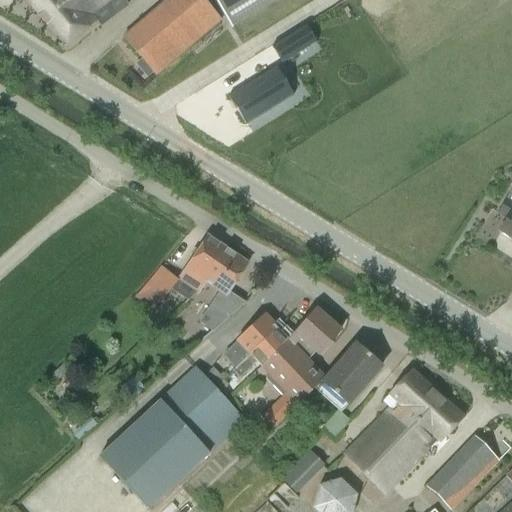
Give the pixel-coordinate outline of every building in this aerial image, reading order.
[(25,0),(43,20),(66,0),(102,0),(108,7),(118,0),(25,0)] [(94,17),(108,7),(102,0),(66,0),(43,20),(65,45),(95,20),(94,17)] [(218,21),(201,1),(200,0),(166,0),(124,36),(155,74),(218,21)] [(216,0),(230,25),(277,0),(216,0)] [(271,48),(282,64),(305,50),(295,33),(271,48)] [(275,68),(227,98),(245,126),(293,96),(275,68)] [(511,188),(496,214),(504,220),(497,232),(511,241),(511,188)] [(177,281),(167,273),(160,268),(145,286),(162,300),(170,290),(187,302),(197,294),(204,283),(199,280),(208,266),(212,269),(224,249),(206,237),(177,281)] [(246,264),(224,249),(212,269),(208,266),(199,280),(204,283),(218,293),(199,324),(212,332),(244,304),(227,292),(246,264)] [(313,310),(286,341),(287,342),(271,357),(259,368),(267,377),(265,379),(282,397),(264,414),(274,425),(313,389),(323,380),(305,361),(313,352),(317,355),(337,331),(313,310)] [(236,341),(236,342),(221,357),(234,369),(238,364),(249,355),(248,354),(275,328),(263,316),(236,341)] [(238,364),(234,369),(231,372),(240,381),(256,365),(259,368),(271,357),(287,342),(286,341),(275,328),(248,354),(249,355),(238,364)] [(353,345),(323,380),(313,389),(341,413),(379,367),(353,345)] [(62,366),(52,375),(58,381),(68,373),(62,366)] [(147,510),(243,421),(194,368),(99,457),(147,510)] [(215,385),(222,379),(212,368),(206,375),(215,385)] [(365,477),(438,397),(411,372),(382,403),(389,409),(344,458),(365,477)] [(461,419),(438,397),(365,477),(385,496),(436,441),(439,444),(461,419)] [(450,511),(497,462),(473,439),(426,488),(450,511)] [(308,451),(280,480),(296,495),(324,467),(308,451)] [(313,511),(351,511),(360,489),(335,480),(333,485),(321,481),(310,511),(313,511)]
